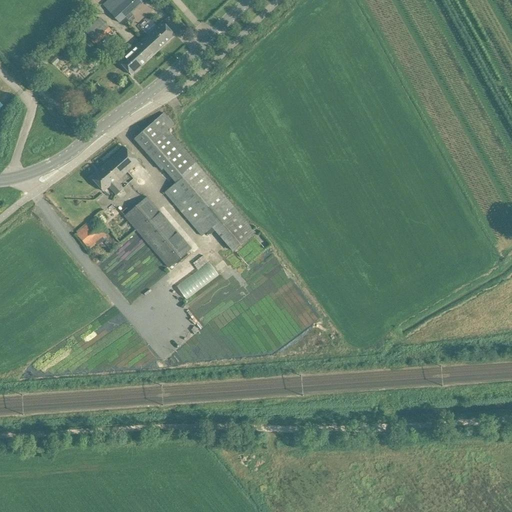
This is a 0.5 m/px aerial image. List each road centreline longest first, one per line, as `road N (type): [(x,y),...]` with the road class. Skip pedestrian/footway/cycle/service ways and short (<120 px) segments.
road 1 (track): [(511,420),(0,436)]
road 2 (secondary): [(0,180),(71,152),(159,85),(248,0)]
